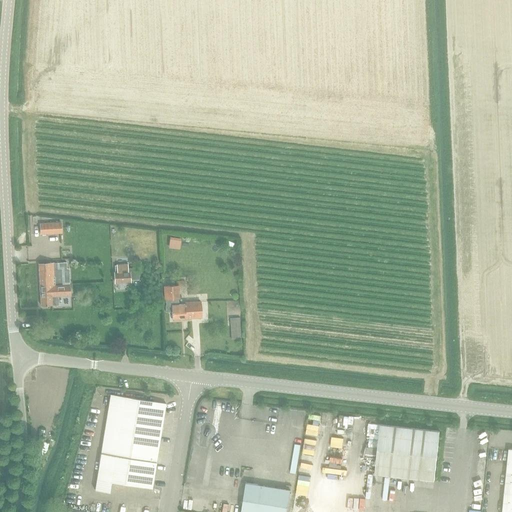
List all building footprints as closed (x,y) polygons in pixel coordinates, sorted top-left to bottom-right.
[(60,222),(40,223),(40,234),(61,233),(60,222)] [(65,262),(38,263),(40,305),(57,304),(57,296),(63,296),(63,292),(69,291),(68,268),(66,268),(65,262)] [(115,272),(114,272),(115,283),(130,282),(130,279),(139,279),(138,268),(127,268),(127,263),(117,264),(117,265),(115,265),(115,272)] [(172,319),(201,317),(200,301),(184,302),(184,304),(179,304),(179,298),(179,285),(185,285),(185,280),(177,281),(177,285),(165,286),(165,299),(166,299),(167,305),(166,305),(166,312),(172,311),(172,319)] [(120,305),(128,304),(126,287),(118,288),(120,305)] [(240,317),(230,318),(231,333),(241,332),(240,317)] [(110,395),(96,479),(94,490),(109,492),(111,482),(152,488),(166,404),(110,395)] [(380,425),(374,474),(434,481),(440,431),(380,425)] [(336,445),(336,451),(350,451),(350,432),(333,431),(332,445),(336,445)] [(511,511),(511,449),(508,449),(502,511),(511,511)] [(293,453),(290,472),(296,473),(299,454),(293,453)] [(342,465),(349,466),(350,461),(330,459),(329,471),(341,472),(342,465)] [(372,494),(373,480),(361,480),(360,493),(372,494)] [(246,482),(240,511),(286,511),(290,490),(246,482)] [(200,511),(206,511),(208,501),(185,497),(183,509),(200,511)]
